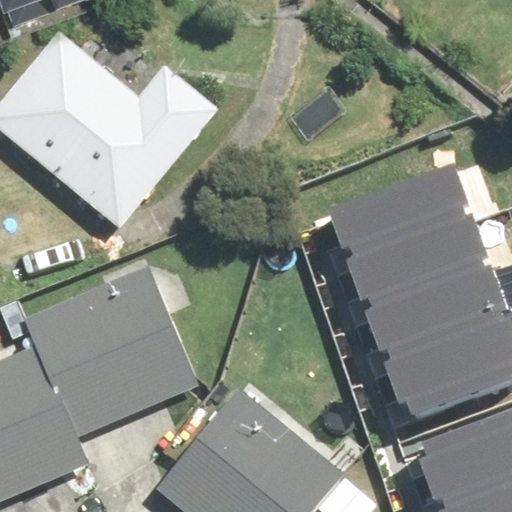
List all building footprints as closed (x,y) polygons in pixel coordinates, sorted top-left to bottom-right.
[(70,39),(0,123),(0,128),(130,236),(229,117),(175,73),(149,104),(70,39)] [(454,165),(327,210),(343,255),(352,252),(353,256),(465,216),(463,209),(469,207),(454,165)] [(353,256),(348,257),(364,301),(373,298),(376,306),(487,266),(484,257),(490,255),(474,212),(465,216),(353,256)] [(376,306),(365,310),(381,354),(390,351),(392,356),(504,317),(501,310),(508,307),(492,264),(487,266),(376,306)] [(157,272),(36,322),(46,348),(86,443),(207,393),(157,272)] [(392,356),(381,360),(398,406),(406,403),(410,412),(511,376),(511,325),(509,316),(504,317),(392,356)] [(86,443),(46,348),(0,367),(0,511),(98,472),(86,443)] [(187,511),(328,511),(352,483),(249,397),(167,494),(187,511)] [(418,461),(434,504),(444,501),(511,476),(511,418),(424,450),(427,458),(418,461)] [(438,510),(438,511),(511,511),(511,476),(444,501),(446,507),(438,510)]
